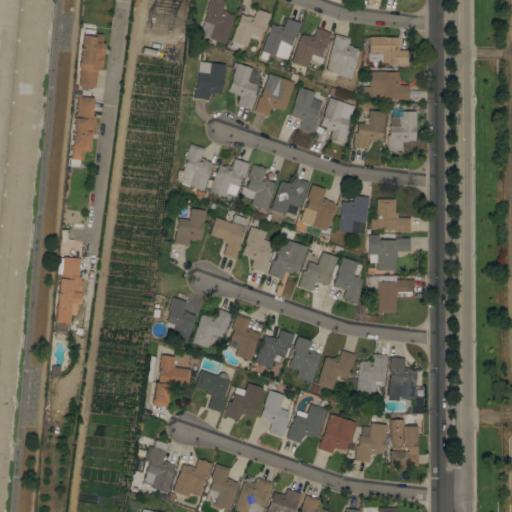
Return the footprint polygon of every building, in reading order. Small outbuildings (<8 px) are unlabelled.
[(199,35),(204,21),(203,21),(206,11),(205,11),(208,0),(221,0),(224,1),(221,10),(226,12),(226,13),(232,15),(232,16),(233,17),(223,43),(199,35)] [(240,14),(246,17),(247,15),(252,18),(256,9),(269,14),(264,28),(262,28),(257,40),(249,37),(245,47),(243,46),(240,53),(229,48),(232,42),(230,41),(240,14)] [(271,24),(276,26),(277,24),(283,27),(286,18),(300,23),(295,38),(293,37),(290,45),(291,45),(286,60),(268,53),(265,60),(259,58),(271,24)] [(299,35),(301,36),(301,35),(307,37),(307,35),(313,37),(316,28),(330,33),(325,48),(324,48),(320,57),(322,57),(320,64),(308,60),(306,67),(290,62),(299,35)] [(80,68),(78,67),(82,35),(84,35),(84,29),(95,30),(94,33),(102,34),(101,43),(104,43),(101,67),(100,67),(99,70),(96,70),(94,88),(78,86),(80,68)] [(112,29),(105,66),(115,67),(115,69),(119,69),(126,31),(112,29)] [(337,75),(337,74),(324,71),(334,34),(349,38),(347,45),(351,46),(351,47),(357,49),(357,50),(358,51),(350,78),(337,75)] [(384,36),(384,37),(397,37),(397,50),(407,50),(407,65),(393,65),(393,62),(383,63),(383,62),(372,62),(372,53),(368,53),(368,37),(384,36)] [(198,61),(225,65),(223,76),(222,76),(220,94),(213,93),(213,94),(208,93),(207,100),(193,98),(198,61)] [(236,64),(250,68),(246,81),(256,84),(253,94),(255,95),(250,109),(236,105),(239,96),(234,94),(234,93),(227,91),(236,64)] [(369,95),(362,95),(362,87),(369,87),(368,71),(384,71),(384,72),(397,71),(398,79),(398,85),(407,85),(408,99),(393,99),(393,97),(369,98),(369,95)] [(258,96),(260,97),(268,74),(293,82),(284,109),(283,109),(282,110),(276,108),(275,109),(270,107),(267,116),(253,111),(258,96)] [(315,118),(317,119),(312,134),(298,129),(301,120),(295,118),(296,117),(289,114),(293,103),(293,102),(298,87),(322,95),(315,118)] [(73,114),(76,114),(77,96),(93,98),(92,116),(95,116),(94,121),(96,121),(95,130),(94,129),(93,135),(91,135),(90,152),(83,151),(83,160),(79,160),(78,167),(69,166),(73,114)] [(328,98),(353,106),(352,109),(351,109),(347,119),(348,119),(345,129),(347,130),(342,144),(328,139),(331,130),(325,128),(326,127),(319,125),(328,98)] [(354,133),(356,133),(357,123),(367,124),(369,110),(385,112),(383,128),(382,128),(380,141),(378,141),(378,139),(376,139),(375,141),(368,140),(367,149),(352,147),(354,133)] [(388,135),(388,125),(390,125),(390,117),(398,117),(398,111),(414,111),(415,127),(414,127),(414,141),(407,141),(407,142),(401,142),(401,150),(386,151),(386,135),(388,135)] [(179,182),(180,181),(175,179),(178,169),(182,171),(186,159),(183,158),(189,143),(203,148),(199,157),(205,159),(205,161),(211,163),(207,175),(208,175),(202,190),(179,182)] [(213,176),(211,176),(212,171),(215,172),(218,164),(225,166),(225,165),(230,167),(233,159),(248,164),(243,178),(241,177),(234,195),(225,192),(223,197),(208,191),(213,176)] [(250,205),(252,198),(240,193),(242,186),(246,188),(249,179),(246,178),(251,164),(258,167),(258,166),(261,167),(265,169),(262,178),(268,180),(267,181),(274,183),(265,210),(250,205)] [(279,182),(280,183),(280,181),(287,183),(287,182),(291,184),(293,177),(307,182),(299,208),(297,207),(295,216),(291,214),(290,215),(284,213),(284,214),(269,209),(279,182)] [(298,221),(303,207),(305,207),(307,200),(305,199),(311,184),(324,189),(321,198),(327,200),(327,201),(333,203),(329,215),(330,216),(324,230),(298,221)] [(336,231),(338,218),(340,201),(347,202),(347,201),(352,202),(353,195),(367,197),(367,206),(365,206),(363,234),(336,231)] [(370,219),(375,219),(375,199),(394,199),(394,212),(396,212),(396,218),(409,218),(409,232),(394,232),(394,229),(370,229),(370,219)] [(177,218),(188,220),(190,208),(204,210),(202,225),(200,240),(193,239),(193,240),(188,239),(187,245),(173,243),(177,218)] [(214,217),(231,223),(234,214),(246,219),(237,245),(239,245),(235,260),(221,255),(226,243),(220,241),(221,239),(208,234),(214,217)] [(250,227),(265,232),(263,239),(269,242),(267,247),(270,248),(266,258),(268,258),(264,273),(250,268),(252,260),(247,258),(247,257),(246,256),(246,255),(244,254),(243,255),(240,254),(250,227)] [(376,271),(376,262),(369,262),(369,259),(368,259),(368,255),(367,255),(367,235),(378,235),(378,240),(394,240),(394,238),(391,238),(391,234),(399,234),(399,238),(409,238),(409,251),(396,251),(396,257),(394,257),(394,271),(376,271)] [(271,260),(274,261),(277,251),(275,251),(278,243),(289,246),(290,242),(306,247),(301,262),(300,261),(296,275),(284,271),(281,279),(267,274),(271,260)] [(320,283),(319,283),(314,281),(311,290),(297,286),(301,271),(304,272),(307,262),(317,265),(321,252),(336,257),(331,272),(330,272),(326,285),(320,283)] [(59,275),(62,275),(62,274),(57,274),(58,258),(62,258),(62,257),(79,258),(77,276),(81,277),(79,304),(76,304),(75,312),(69,312),(68,323),(55,322),(59,275)] [(341,257),(363,265),(359,278),(361,279),(358,289),(360,290),(355,303),(341,298),(344,290),(338,288),(339,287),(332,285),(341,257)] [(376,293),(368,293),(368,276),(395,276),(395,280),(413,280),(412,300),(395,299),(395,298),(394,298),(394,312),(376,312),(376,293)] [(170,338),(173,329),(165,326),(167,322),(165,322),(168,312),(166,311),(171,297),(185,302),(182,311),(188,313),(187,313),(194,316),(190,328),(191,328),(185,343),(170,338)] [(200,314),(207,317),(208,316),(214,317),(217,309),(230,313),(225,328),(224,328),(221,337),(218,337),(218,339),(210,336),(206,348),(191,343),(200,314)] [(234,355),(237,346),(233,345),(234,341),(229,339),(232,329),(230,329),(235,314),(249,319),(246,328),(252,330),(251,331),(258,333),(254,345),(249,361),(234,355)] [(258,347),(259,347),(263,335),(270,338),(270,337),(276,339),(279,330),(293,335),(288,348),(290,349),(287,358),(273,353),(269,367),(254,362),(258,347)] [(295,377),(297,369),(289,366),(291,360),(290,360),(293,351),(291,351),(296,336),(310,341),(307,350),(313,351),(313,352),(319,354),(315,367),(310,382),(295,377)] [(324,357),(325,358),(325,357),(331,359),(332,357),(337,359),(340,350),(354,354),(350,369),(348,369),(345,379),(335,376),(331,389),(315,384),(324,357)] [(358,362),(359,362),(360,361),(365,361),(366,360),(370,361),(371,354),(386,356),(382,386),(374,385),(374,393),(355,391),(358,362)] [(173,356),(172,367),(189,369),(189,371),(197,372),(194,377),(188,376),(187,387),(167,385),(165,406),(151,405),(153,382),(157,383),(159,355),(173,356)] [(400,397),(387,396),(390,372),(388,372),(390,357),(404,359),(402,368),(409,368),(408,369),(416,370),(412,398),(400,397)] [(222,397),(224,398),(219,412),(206,408),(211,395),(206,393),(206,391),(194,387),(200,370),(217,376),(217,374),(220,373),(223,373),(225,374),(227,376),(226,379),(228,380),(222,397)] [(227,402),(230,402),(235,387),(244,390),(246,383),(262,388),(257,403),(256,402),(252,415),(246,413),(245,415),(239,413),(237,420),(223,416),(227,402)] [(268,390),(283,395),(279,408),(288,411),(284,422),(286,423),(282,436),(275,434),(274,435),(272,434),(272,433),(268,431),(271,423),(265,421),(265,419),(259,417),(268,390)] [(290,423),(291,424),(294,415),(296,415),(297,410),(306,413),(309,404),(324,409),(315,436),(314,436),(314,437),(308,435),(307,436),(302,434),(299,443),(285,438),(290,423)] [(329,414),(354,422),(350,435),(349,435),(344,450),(337,448),(337,449),(333,447),(331,454),(317,449),(329,414)] [(406,466),(406,468),(388,468),(388,451),(390,451),(390,441),(389,441),(389,419),(402,419),(402,426),(416,426),(416,466),(406,466)] [(355,446),(357,446),(358,436),(360,436),(361,426),(369,427),(369,423),(386,425),(384,441),(383,441),(382,454),(375,453),(375,454),(369,453),(368,462),(353,460),(355,446)] [(151,488),(148,496),(139,493),(143,483),(142,482),(146,472),(145,471),(148,462),(146,461),(151,447),(152,448),(155,440),(166,444),(164,451),(165,452),(162,460),(168,462),(167,463),(174,465),(170,478),(165,493),(151,488)] [(181,464),(188,466),(193,468),(196,459),(201,460),(204,460),(204,461),(211,464),(206,478),(203,477),(200,486),(201,486),(198,496),(188,493),(186,497),(171,492),(181,464)] [(213,505),(215,498),(206,495),(211,480),(209,479),(214,464),(228,469),(225,478),(231,480),(230,481),(237,483),(233,495),(228,511),(213,505)] [(89,481),(117,482),(117,471),(89,470),(89,481)] [(242,483),(243,483),(244,482),(249,484),(252,476),(270,483),(262,507),(263,507),(261,511),(238,511),(232,510),(242,483)] [(264,511),(266,507),(267,508),(272,492),(279,494),(279,493),(284,495),(286,489),(300,494),(297,502),(296,501),(292,511),(264,511)] [(298,511),(304,495),(318,499),(316,506),(320,507),(320,509),(326,511),(325,511),(298,511)]
